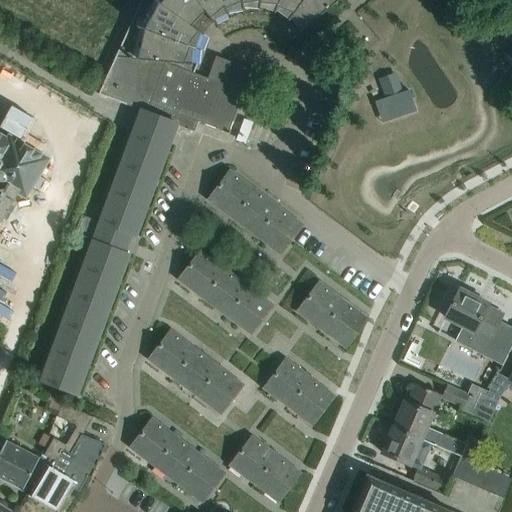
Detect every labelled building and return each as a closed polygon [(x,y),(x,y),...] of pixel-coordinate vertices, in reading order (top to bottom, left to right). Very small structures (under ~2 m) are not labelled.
[(300,31),(337,0),(140,0),(98,94),(135,107),(134,108),(140,111),(96,231),(128,243),(131,234),(135,236),(136,234),(131,233),(135,221),(140,223),(146,206),(142,205),(146,193),(150,195),(156,179),(152,177),(156,165),(161,167),(167,151),(162,149),(166,138),(171,139),(176,124),(190,129),(194,120),(228,132),(243,91),(241,90),(249,68),(215,56),(207,78),(193,73),(207,36),(199,30),(210,19),(213,23),(214,22),(213,20),(226,14),(227,14),(228,14),(227,11),(242,9),(243,9),(243,7),(258,8),(258,9),(259,9),(259,6),(273,12),(274,13),(275,10),(288,19),(287,20),(288,20),(290,18),(300,30),(299,30),(300,31)] [(375,102),(382,123),(416,112),(409,91),(375,102)] [(0,221),(2,218),(6,220),(15,204),(14,204),(15,202),(12,200),(17,192),(25,197),(48,159),(8,135),(7,139),(0,134),(0,221)] [(232,218),(234,216),(254,189),(229,171),(208,199),(209,200),(210,198),(221,206),(219,208),(232,218)] [(256,236),(258,233),(278,207),(254,189),(234,216),(244,223),(243,225),(256,236)] [(278,207),(258,233),(268,241),(267,243),(280,253),(301,225),(278,207)] [(124,252),(128,243),(96,231),(40,381),(77,394),(77,393),(72,391),(77,379),(81,381),(87,365),(83,363),(87,352),(92,353),(98,337),(93,336),(97,324),(102,326),(108,310),(103,308),(108,296),(112,298),(118,282),(114,280),(118,268),(122,270),(128,254),(124,252)] [(205,295),(224,269),(200,251),(178,279),(179,280),(181,278),(191,285),(189,288),(203,298),(205,295)] [(227,315),(228,313),(248,287),(224,269),(205,295),(215,303),(213,305),(227,315)] [(323,327),(344,301),(318,282),(297,311),(298,312),(299,310),(310,317),(308,319),(322,329),(323,327)] [(248,287),(228,313),(238,321),(237,323),(250,333),(272,305),(248,287)] [(445,317),(462,326),(475,332),(489,339),(502,314),(486,306),(488,303),(459,289),(445,317)] [(344,301),(323,327),(333,335),(332,337),(345,347),(367,318),(344,301)] [(173,377),(175,375),(195,349),(170,330),(148,359),(149,360),(151,357),(161,365),(160,367),(173,377)] [(198,393),(218,367),(195,349),(175,375),(185,383),(183,385),(197,395),(198,393)] [(290,404),(310,378),(285,359),(263,388),(264,389),(266,386),(276,394),(275,396),(288,406),(290,404)] [(218,367),(198,393),(209,401),(207,403),(220,413),(242,385),(218,367)] [(310,378),(290,404),(300,412),(298,414),(312,424),(333,395),(310,378)] [(393,427),(431,444),(460,457),(465,446),(425,429),(431,414),(431,413),(439,395),(429,391),(429,390),(425,388),(425,389),(415,385),(407,402),(404,401),(393,427)] [(461,406),(467,395),(447,386),(442,398),(461,406)] [(476,418),(488,393),(471,386),(467,395),(461,406),(459,411),(476,418)] [(488,393),(476,418),(488,424),(499,398),(488,393)] [(51,411),(57,413),(62,402),(50,395),(45,408),(51,411)] [(52,438),(46,449),(42,455),(49,459),(37,478),(27,495),(56,511),(58,511),(72,488),(78,491),(87,476),(85,476),(86,475),(91,477),(105,444),(82,434),(92,416),(62,402),(57,413),(57,414),(56,417),(77,426),(65,445),(52,438)] [(156,463),(176,437),(151,418),(130,447),(131,448),(132,445),(143,453),(141,455),(154,465),(156,463)] [(431,444),(393,427),(381,453),(418,468),(421,468),(431,444)] [(37,444),(46,449),(52,438),(43,434),(37,444)] [(254,483),(256,481),(276,455),(251,436),(229,465),(230,466),(232,463),(242,471),(241,473),(254,483)] [(180,481),(200,455),(176,437),(156,463),(166,471),(165,473),(178,483),(180,481)] [(0,478),(22,490),(39,457),(5,440),(0,450),(0,478)] [(200,455),(180,481),(190,489),(188,491),(202,501),(223,473),(200,455)] [(276,455),(256,481),(266,489),(264,491),(278,501),(299,473),(276,455)] [(440,491),(445,479),(421,468),(418,468),(413,479),(440,491)] [(451,511),(388,484),(373,478),(375,475),(374,474),(373,477),(368,476),(370,472),(369,472),(368,475),(366,475),(349,511),(451,511)]
